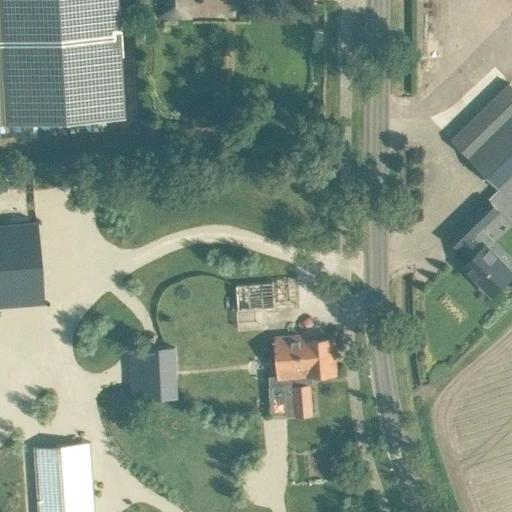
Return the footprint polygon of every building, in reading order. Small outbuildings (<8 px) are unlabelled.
[(0,0),(0,107),(130,99),(123,0),(0,0)] [(188,9),(187,0),(157,0),(158,17),(190,17),(190,9),(188,9)] [(511,86),(509,84),(452,139),(504,192),(511,184),(511,86)] [(492,294),(506,280),(511,274),(511,272),(487,246),(484,249),(474,239),(482,231),(468,218),(449,236),(461,248),(463,246),(474,257),(464,266),(492,294)] [(38,225),(0,228),(0,309),(45,306),(38,225)] [(272,281),(234,284),(236,310),(274,307),(272,281)] [(280,376),(310,374),(336,372),(333,338),(308,340),(308,335),(276,337),(280,376)] [(179,395),(178,350),(121,349),(122,361),(129,361),(132,397),(179,395)] [(301,415),(313,414),(310,374),(280,376),(281,390),(298,389),(301,415)] [(200,511),(192,425),(136,430),(143,511),(200,511)] [(31,511),(25,432),(0,434),(0,511),(31,511)]
